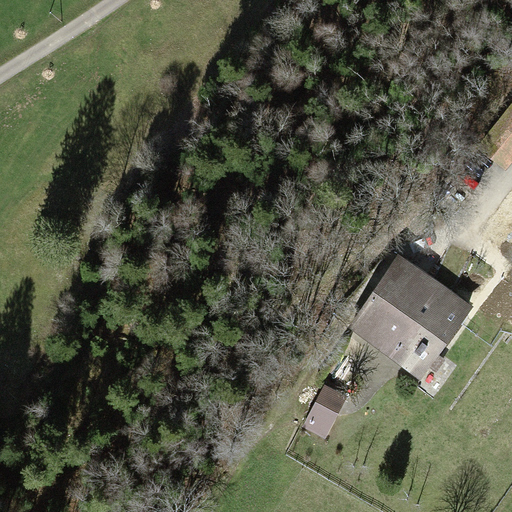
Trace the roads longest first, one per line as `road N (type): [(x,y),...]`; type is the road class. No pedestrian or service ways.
road 1 (track): [(481,227),(420,235),(214,511)]
road 2 (unclassified): [(0,78),(120,0)]
